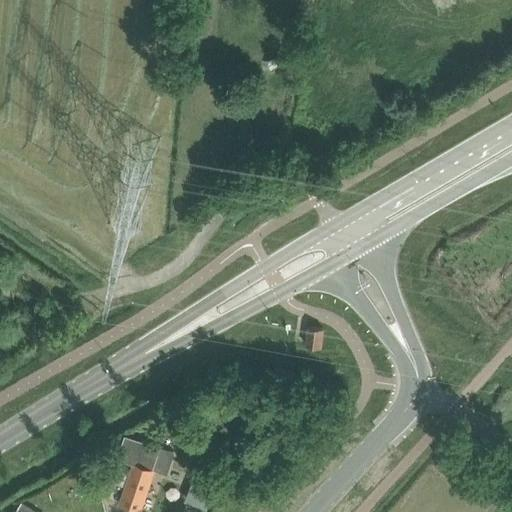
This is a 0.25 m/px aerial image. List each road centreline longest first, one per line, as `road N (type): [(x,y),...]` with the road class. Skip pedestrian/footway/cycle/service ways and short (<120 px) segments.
road 1 (secondary): [(341,223),(215,298),(147,351)]
road 2 (secondary): [(147,351),(340,259)]
road 3 (secondary): [(511,128),(341,223)]
road 4 (secondary): [(0,438),(147,351)]
road 5 (secondary): [(368,245),(511,157)]
road 6 (tertiary): [(313,511),(415,392)]
road 7 (tertiary): [(340,259),(362,303),(412,361)]
road 8 (tertiary): [(412,361),(368,245)]
